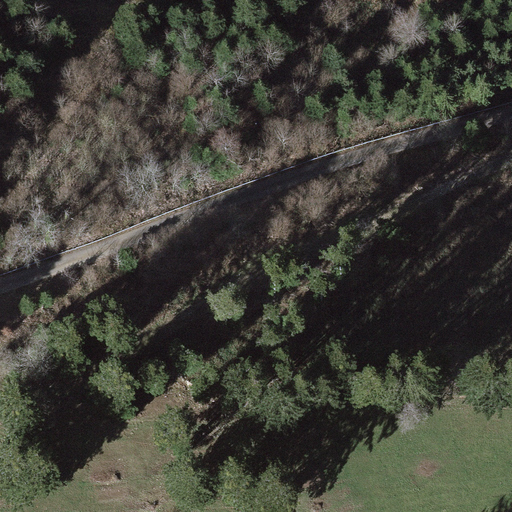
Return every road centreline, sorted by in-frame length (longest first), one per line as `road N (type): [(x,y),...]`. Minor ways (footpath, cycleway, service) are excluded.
road 1 (track): [(0,402),(78,384),(264,263),(511,161)]
road 2 (unclassified): [(511,109),(0,283)]
